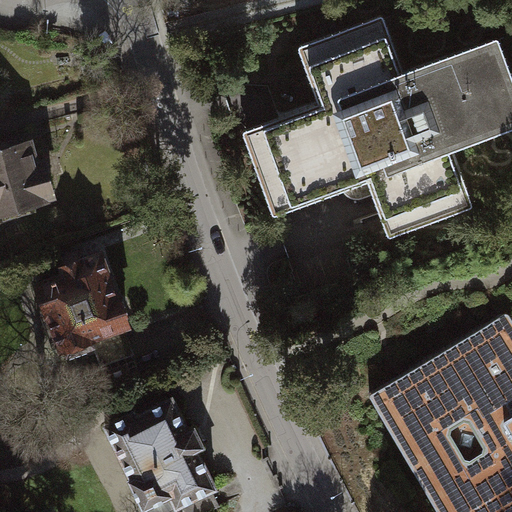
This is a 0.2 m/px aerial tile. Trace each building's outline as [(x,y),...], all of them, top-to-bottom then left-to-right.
[(316,103),(244,130),(274,212),(341,187),(344,192),(348,196),(355,198),(363,197),(373,194),(388,235),(471,204),(451,150),(511,128),(511,79),(496,37),(404,71),(383,15),(296,47),(316,103)] [(0,223),(6,222),(4,213),(46,201),(45,195),(53,193),(44,161),(35,164),(29,141),(0,148),(0,223)] [(117,299),(100,251),(61,265),(64,272),(37,282),(62,352),(92,341),(90,336),(122,324),(126,323),(124,316),(126,311),(123,301),(117,299)] [(511,511),(511,319),(506,310),(368,392),(439,511),(511,511)] [(133,353),(122,324),(90,336),(92,341),(100,365),(133,353)] [(133,408),(104,421),(130,475),(128,476),(144,511),(200,511),(218,504),(210,487),(214,485),(195,446),(202,443),(193,424),(185,428),(170,395),(135,412),(133,408)]
